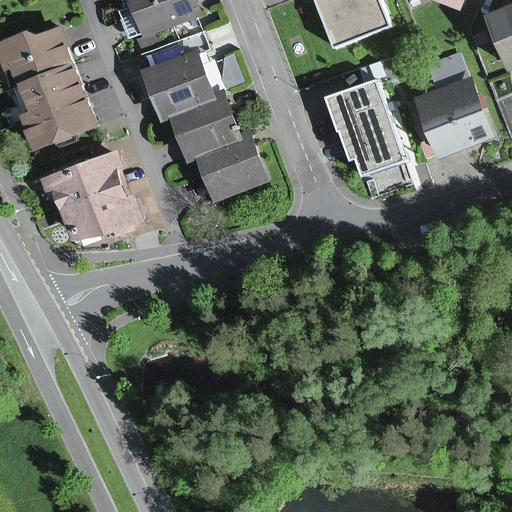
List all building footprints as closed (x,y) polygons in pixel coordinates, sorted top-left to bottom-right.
[(136,0),(150,35),(203,15),(197,0),(136,0)] [(315,0),(335,51),(394,28),(383,0),(315,0)] [(511,7),(495,15),(511,54),(511,7)] [(33,31),(2,43),(13,70),(18,69),(25,85),(81,63),(74,43),(76,42),(70,25),(46,34),(33,31)] [(205,54),(150,75),(167,120),(178,116),(222,99),(205,54)] [(81,63),(25,85),(36,112),(92,90),(81,63)] [(478,75),(424,95),(447,155),(501,135),(478,75)] [(379,82),(329,100),(352,164),(402,146),(379,82)] [(106,124),(92,90),(36,112),(29,116),(42,150),(106,124)] [(222,99),(178,116),(195,161),(203,159),(248,142),(230,96),(222,99)] [(248,142),(203,159),(219,200),(272,180),(256,139),(248,142)] [(126,150),(49,179),(57,199),(64,196),(68,206),(131,183),(129,176),(135,173),(126,150)] [(131,183),(68,206),(83,248),(153,220),(143,195),(137,197),(131,183)]
